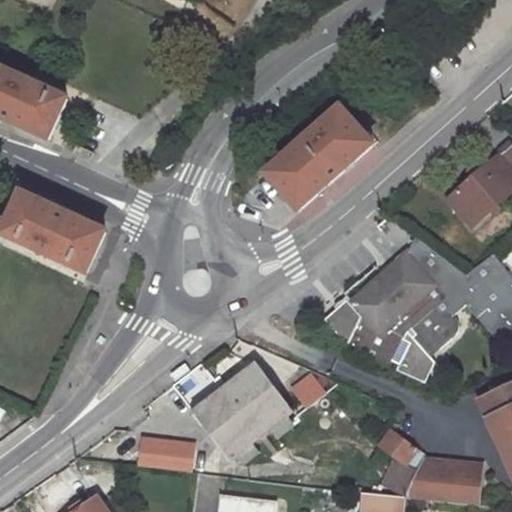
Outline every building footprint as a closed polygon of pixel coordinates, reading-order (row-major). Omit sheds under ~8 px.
[(69,101),(0,70),(0,117),(51,141),(69,101)] [(268,175),(299,212),(376,144),(343,108),(268,175)] [(511,148),(451,202),(473,228),(511,194),(511,148)] [(23,194),(4,235),(88,274),(108,233),(23,194)] [(420,242),(330,321),(355,346),(352,351),(426,386),(437,365),(430,359),(458,336),(461,329),(461,324),(459,319),(471,308),(506,345),(511,338),(511,272),(497,255),(468,277),(420,242)] [(255,444),(273,430),(287,419),(293,415),(259,370),(200,414),(234,459),(240,454),(255,444)] [(511,388),(483,401),(511,469),(511,388)] [(280,440),(295,429),(287,419),(273,430),(280,440)] [(400,458),(409,463),(421,471),(422,469),(429,454),(393,430),(382,446),(400,458)] [(145,441),(141,467),(192,474),(196,447),(145,441)] [(255,444),(240,454),(248,464),(262,453),(255,444)] [(385,487),(409,498),(421,471),(409,463),(400,458),(385,487)] [(409,498),(468,505),(471,474),(422,469),(421,471),(409,498)] [(224,496),(222,511),(280,511),(281,503),(224,496)] [(82,511),(106,511),(99,501),(87,509),(82,511)]
